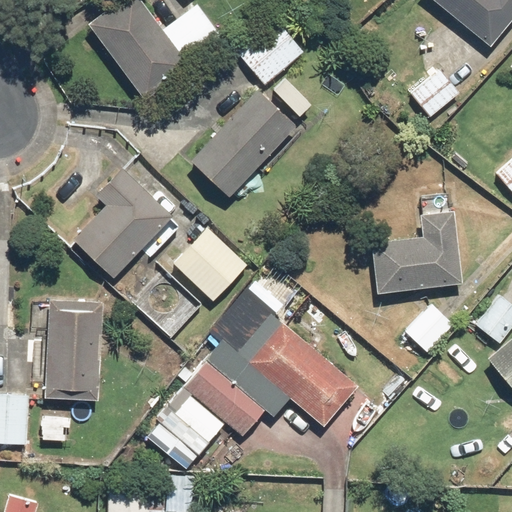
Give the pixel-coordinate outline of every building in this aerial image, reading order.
[(141,0),(117,0),(88,22),(143,97),(188,64),(141,0)] [(511,0),(435,0),(488,43),(511,14),(511,0)] [(236,50),(263,83),(302,51),(275,18),(236,50)] [(460,92),(440,67),(410,91),(429,116),(460,92)] [(285,75),(272,87),(298,115),(311,103),(285,75)] [(257,87),(189,158),(226,193),(294,122),(257,87)] [(511,156),(495,172),(511,189),(511,156)] [(105,202),(72,236),(113,275),(173,214),(120,163),(93,190),(105,202)] [(420,231),(369,238),(376,289),(462,278),(453,206),(418,211),(420,231)] [(207,224),(171,261),(212,301),(248,263),(207,224)] [(511,324),(511,300),(499,292),(475,325),(499,342),(511,324)] [(101,299),(48,296),(44,395),(96,398),(101,299)] [(452,321),(432,301),(404,329),(425,349),(452,321)] [(223,336),(183,385),(243,433),(264,407),(273,415),(288,396),(322,423),(356,382),(278,318),(248,356),(223,336)] [(511,335),(487,356),(511,385),(511,335)] [(30,392),(0,390),(0,442),(28,444),(30,392)] [(169,511),(170,511),(182,511),(186,511),(188,473),(163,473),(162,489),(107,487),(106,511),(169,511)] [(35,511),(39,501),(7,491),(0,511),(35,511)]
